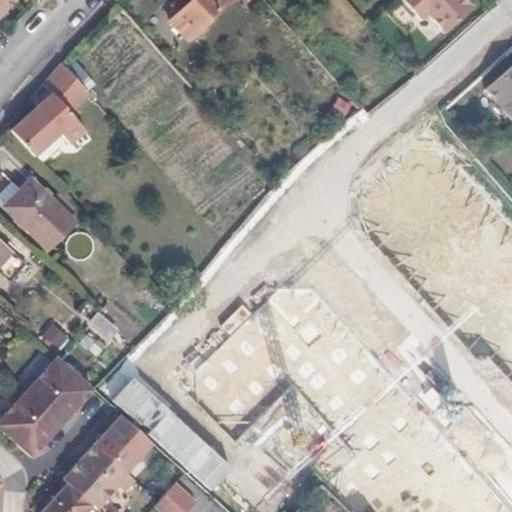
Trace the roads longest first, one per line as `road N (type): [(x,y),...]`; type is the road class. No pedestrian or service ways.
road 1 (residential): [(508,511),(285,214)]
road 2 (residential): [(285,214),(511,15)]
road 3 (residential): [(103,402),(285,214)]
